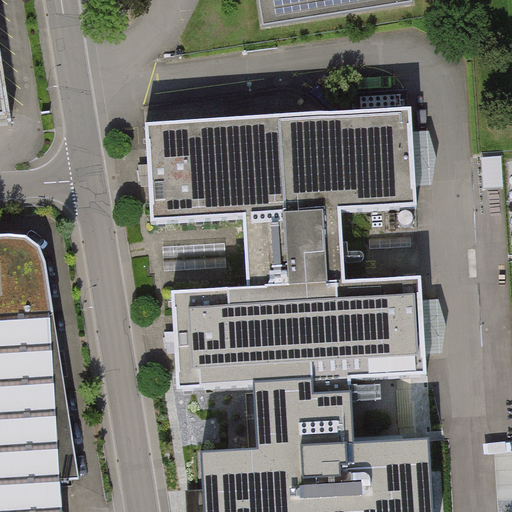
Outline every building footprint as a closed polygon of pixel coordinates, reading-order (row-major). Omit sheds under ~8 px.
[(413,0),(257,0),(262,31),(415,6),(413,0)] [(348,284),(344,212),(417,207),(411,113),(393,114),(316,118),(280,120),(169,127),(147,128),(152,223),(247,217),(251,289),(174,294),(180,393),(199,392),(254,388),(352,383),(400,380),(426,379),(421,280),(348,284)] [(502,157),(482,158),(484,189),(504,187),(502,157)] [(29,243),(9,237),(0,237),(0,511),(62,511),(60,486),(80,484),(43,259),(29,243)] [(226,245),(164,248),(166,273),(227,269),(226,245)] [(494,364),(511,363),(511,300),(491,302),(494,364)] [(434,511),(430,442),(355,446),(352,383),(254,388),(257,452),(201,455),(204,491),(204,506),(204,511),(434,511)] [(190,511),(204,511),(204,506),(204,491),(190,492),(190,507),(190,511)]
